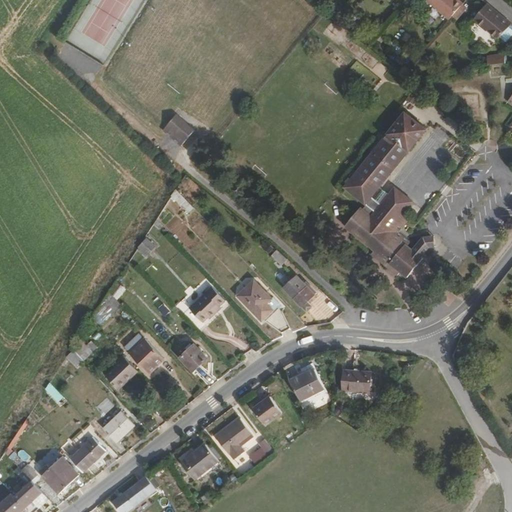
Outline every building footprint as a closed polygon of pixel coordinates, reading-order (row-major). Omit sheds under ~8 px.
[(448,19),(461,3),(457,0),(425,0),(425,1),(448,19)] [(509,24),(493,10),(485,3),(471,20),(479,27),(481,25),(484,27),(486,29),(485,30),(496,40),(509,24)] [(504,63),(503,54),(485,56),(486,65),(504,63)] [(181,143),(195,129),(178,113),(164,127),(181,143)] [(386,179),(386,178),(403,156),(408,150),(409,151),(426,130),(405,113),(349,182),(345,188),(367,205),(363,210),(403,242),(406,238),(398,232),(401,228),(396,223),(399,220),(404,224),(408,219),(402,214),(401,214),(398,217),(383,205),(391,195),(389,194),(380,186),(386,179)] [(402,214),(412,200),(395,187),(389,194),(391,195),(383,205),(398,217),(401,214),(402,214)] [(196,210),(187,201),(175,188),(171,195),(191,214),(196,210)] [(363,210),(361,209),(359,211),(345,227),(375,251),(373,255),(388,267),(391,264),(402,272),(409,278),(424,259),(422,257),(413,250),(408,246),(403,242),(363,210)] [(434,247),(432,236),(424,237),(413,250),(422,257),(430,247),(434,247)] [(284,263),(289,257),(278,249),(274,255),(284,263)] [(402,272),(391,264),(388,267),(399,275),(402,272)] [(318,290),(310,283),(308,285),(305,282),(298,275),(285,287),(302,305),(318,290)] [(273,296),(256,279),(240,294),(263,318),(274,308),(267,301),(273,296)] [(218,309),(224,303),(214,292),(195,309),(211,326),(223,314),(218,309)] [(119,303),(120,301),(114,295),(107,301),(115,309),(120,304),(119,303)] [(165,357),(160,352),(146,338),(130,353),(149,372),(165,357)] [(83,359),(97,346),(91,340),(86,344),(82,340),(72,349),(82,359),(83,359)] [(169,348),(178,358),(187,351),(178,340),(169,348)] [(208,357),(195,343),(182,356),(194,370),(208,357)] [(82,359),(72,349),(68,353),(68,354),(77,363),(82,359)] [(120,385),(134,370),(135,371),(138,369),(123,354),(113,363),(117,366),(107,376),(119,388),(120,386),(120,385)] [(325,388),(316,369),(291,383),(301,401),(325,388)] [(370,394),(371,374),(344,372),(343,392),(370,394)] [(55,387),(51,381),(46,388),(50,392),(55,387)] [(262,423),(278,410),(266,395),(250,408),(262,423)] [(117,440),(136,423),(123,410),(105,428),(102,425),(97,429),(105,438),(110,433),(117,440)] [(231,453),(253,434),(238,418),(216,436),(231,453)] [(84,470),(107,449),(95,436),(72,457),(84,470)] [(263,442),(251,459),(257,464),(269,447),(263,442)] [(197,479),(218,461),(206,446),(184,464),(197,479)] [(0,479),(6,470),(13,459),(5,451),(0,459),(0,479)] [(60,492),(79,474),(62,456),(42,474),(60,492)] [(24,471),(13,459),(6,470),(9,474),(14,480),(24,471)] [(33,480),(24,471),(14,480),(23,489),(33,480)] [(14,480),(9,474),(4,479),(9,485),(14,480)] [(136,507),(159,489),(149,476),(126,494),(136,507)] [(34,511),(50,497),(33,480),(23,489),(15,496),(16,498),(28,511),(34,511)] [(28,511),(16,498),(15,496),(12,492),(0,503),(0,509),(2,511),(28,511)]
